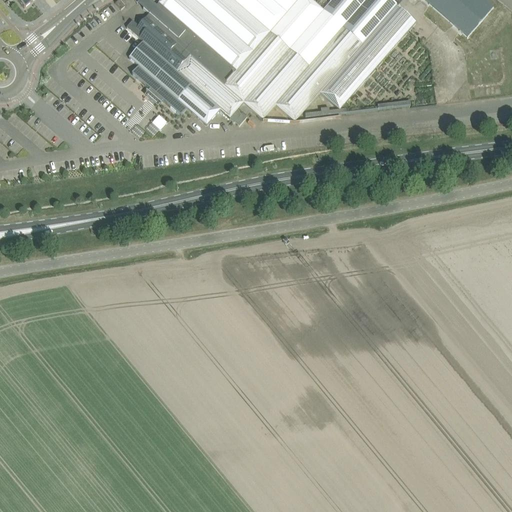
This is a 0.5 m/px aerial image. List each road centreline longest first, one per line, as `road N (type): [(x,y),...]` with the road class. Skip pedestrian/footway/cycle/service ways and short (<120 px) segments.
road 1 (primary): [(0,235),(306,174),(511,146)]
road 2 (unclassified): [(0,272),(511,183)]
